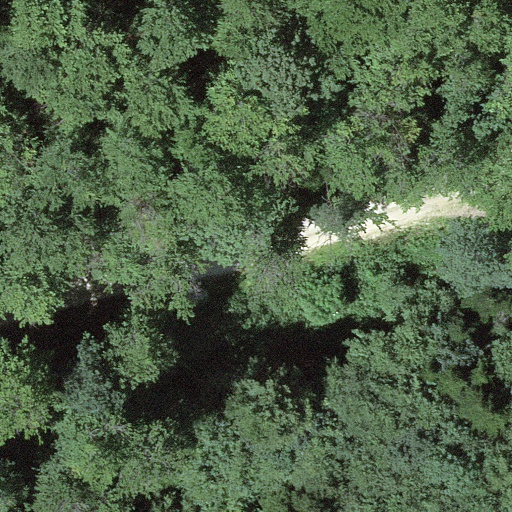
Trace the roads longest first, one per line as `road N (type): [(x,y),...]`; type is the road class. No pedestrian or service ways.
road 1 (track): [(511,162),(204,266),(0,320)]
road 2 (track): [(0,241),(204,266)]
